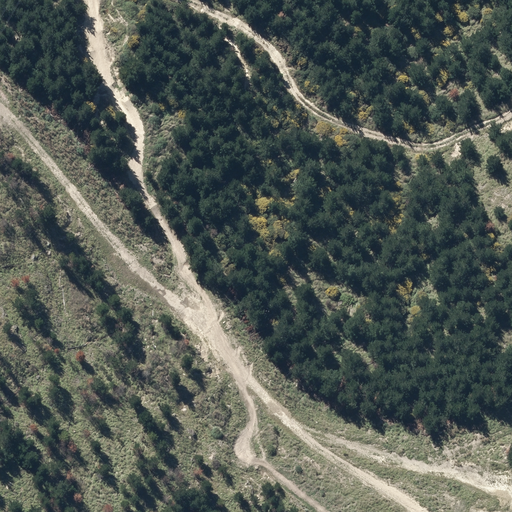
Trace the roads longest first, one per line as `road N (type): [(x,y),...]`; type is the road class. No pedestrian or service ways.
road 1 (track): [(0,200),(131,356),(231,424),(361,480),(494,502)]
road 2 (track): [(187,0),(252,20),(297,50),(370,126),(442,150),(511,132)]
